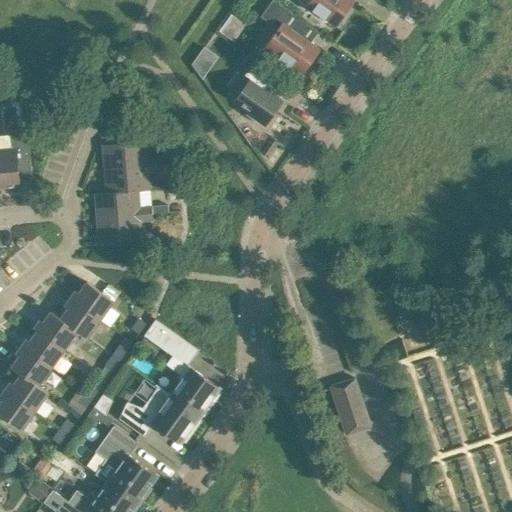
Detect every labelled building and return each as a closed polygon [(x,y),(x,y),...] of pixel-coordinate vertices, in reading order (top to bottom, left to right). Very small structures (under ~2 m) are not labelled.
[(306,22),(274,0),(272,0),(261,16),(278,28),(265,48),(302,75),(321,48),(298,32),(306,22)] [(301,0),(337,26),(355,0),(301,0)] [(231,14),(219,31),(234,41),(246,24),(231,14)] [(238,68),(251,77),(236,98),(243,102),(242,103),(244,105),(243,106),(253,120),(256,118),(266,125),(284,99),(275,92),(284,80),(248,54),(238,68)] [(0,148),(0,186),(20,185),(19,177),(32,176),(28,133),(14,134),(15,147),(0,148)] [(107,153),(104,156),(105,169),(148,165),(161,164),(160,156),(148,157),(146,140),(106,144),(107,153)] [(148,165),(105,169),(106,181),(110,184),(110,192),(139,189),(150,188),(149,173),(162,172),(161,164),(148,165)] [(99,202),(96,205),(97,217),(153,213),(152,205),(140,206),(139,189),(110,192),(98,193),(99,202)] [(153,213),(97,217),(98,230),(101,233),(102,242),(143,238),(142,221),(153,220),(153,213)] [(70,298),(100,319),(114,300),(87,281),(79,292),(76,290),(70,298)] [(61,318),(78,330),(87,337),(100,319),(70,298),(65,306),(68,308),(61,318)] [(38,330),(64,349),(78,330),(61,318),(51,311),(44,322),(40,319),(34,328),(38,330)] [(130,328),(139,334),(146,324),(138,318),(130,328)] [(156,318),(144,334),(169,352),(173,355),(167,364),(180,373),(178,377),(183,380),(172,395),(202,417),(214,401),(211,399),(219,387),(188,364),(199,349),(180,336),(156,318)] [(22,346),(52,367),(64,349),(38,330),(31,340),(27,338),(22,346)] [(119,344),(112,354),(120,360),(127,350),(119,344)] [(21,374),(39,385),(52,367),(22,346),(16,353),(19,356),(12,367),(21,374)] [(112,354),(104,365),(112,371),(120,360),(112,354)] [(11,381),(5,389),(35,411),(49,392),(39,385),(21,374),(14,384),(11,381)] [(98,374),(88,388),(96,393),(106,380),(98,374)] [(368,414),(355,377),(330,385),(343,422),(368,414)] [(127,401),(119,418),(145,436),(153,423),(180,442),(188,431),(190,433),(202,417),(172,395),(158,386),(143,407),(127,401)] [(88,388),(78,402),(86,407),(96,393),(88,388)] [(35,411),(5,389),(0,396),(0,397),(3,399),(0,403),(0,413),(22,430),(35,411)] [(66,418),(59,428),(67,434),(75,424),(66,418)] [(114,425),(95,451),(106,458),(96,473),(108,482),(140,504),(151,488),(148,486),(157,474),(130,454),(138,442),(114,425)] [(59,428),(52,438),(60,444),(67,434),(59,428)] [(4,433),(0,437),(0,447),(4,452),(13,444),(4,433)] [(42,455),(35,466),(48,475),(56,465),(42,455)] [(108,482),(98,497),(90,491),(87,496),(77,489),(69,501),(52,489),(44,502),(58,511),(134,511),(140,504),(108,482)]
